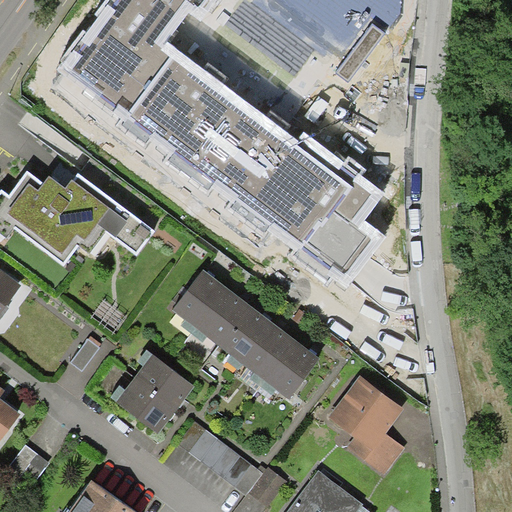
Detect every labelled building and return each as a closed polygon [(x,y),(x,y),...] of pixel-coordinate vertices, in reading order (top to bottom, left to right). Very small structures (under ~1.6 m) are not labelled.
[(115,0),(63,66),(343,279),(375,233),(355,221),(374,193),(303,138),(297,148),(160,46),(185,8),(198,16),(209,0),(115,0)] [(78,170),(64,187),(50,176),(22,212),(68,246),(93,213),(103,220),(119,200),(78,170)] [(221,291),(198,274),(170,310),(193,327),(221,291)] [(244,309),(221,291),(193,327),(217,345),(244,309)] [(268,327),(244,309),(217,345),(240,363),(268,327)] [(291,344),(268,327),(240,363),(263,380),(291,344)] [(97,345),(84,336),(65,360),(78,370),(97,345)] [(314,362),(291,344),(263,380),(286,398),(314,362)] [(170,405),(186,383),(149,355),(133,376),(170,405)] [(154,426),(170,405),(133,376),(116,398),(154,426)] [(401,449),(380,434),(397,411),(359,381),(331,418),(357,438),(348,449),(381,474),(401,449)] [(0,432),(15,412),(0,400),(0,432)] [(192,418),(174,441),(243,493),(260,470),(192,418)] [(47,461),(23,442),(2,470),(26,488),(47,461)] [(283,511),(349,511),(358,501),(316,469),(283,511)] [(138,511),(139,511),(91,478),(66,511),(138,511)]
